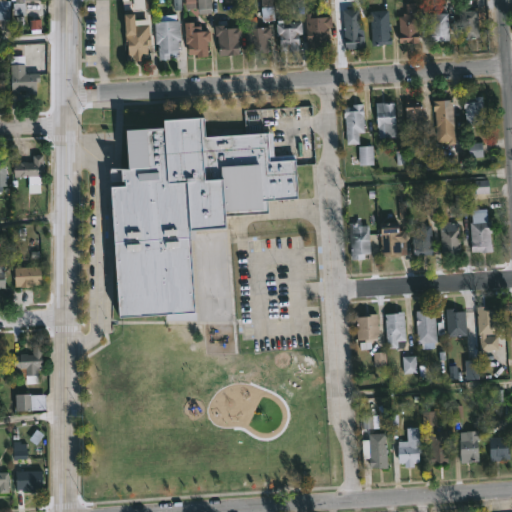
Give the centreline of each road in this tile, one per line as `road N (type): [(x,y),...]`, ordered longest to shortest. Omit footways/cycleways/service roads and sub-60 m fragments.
road 1 (tertiary): [(69,0),(67,511)]
road 2 (residential): [(511,67),(68,95)]
road 3 (residential): [(511,487),(139,511)]
road 4 (residential): [(511,279),(339,292)]
road 5 (residential): [(502,0),(511,132)]
